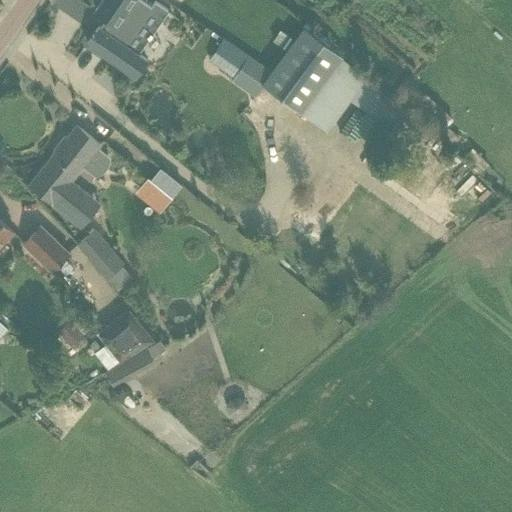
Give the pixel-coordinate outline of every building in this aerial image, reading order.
[(98,26),(87,43),(135,76),(146,59),(137,53),(148,37),(149,38),(152,34),(151,33),(162,17),(167,10),(154,1),(151,6),(141,0),(101,0),(95,10),(106,17),(99,27),(98,26)] [(271,72),(226,41),(210,64),(255,95),(262,84),(325,132),(367,76),(304,28),(271,72)] [(83,166),(101,143),(77,125),(29,185),(80,225),(94,207),(65,184),(81,164),(83,166)] [(160,211),(184,185),(162,165),(138,191),(160,211)] [(0,238),(10,228),(0,219),(0,238)] [(22,243),(51,269),(66,252),(37,226),(22,243)] [(124,263),(93,228),(76,243),(107,279),(124,263)] [(119,361),(154,339),(128,308),(97,333),(119,361)] [(75,342),(83,332),(70,321),(61,331),(75,342)] [(159,339),(148,347),(153,355),(164,347),(159,339)] [(143,366),(136,353),(124,360),(131,373),(143,366)] [(230,399),(227,406),(229,414),(237,417),(244,414),(248,407),(245,399),(237,396),(230,399)]
